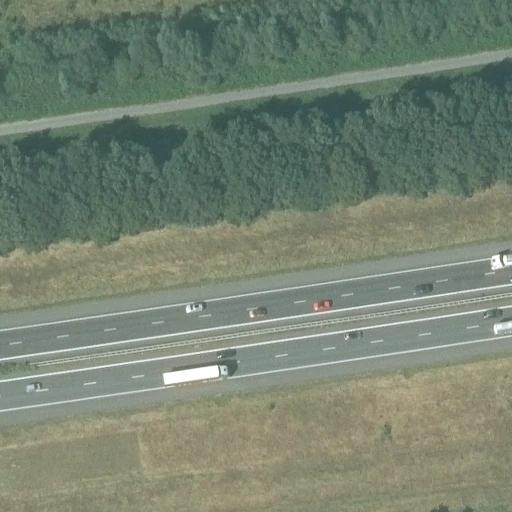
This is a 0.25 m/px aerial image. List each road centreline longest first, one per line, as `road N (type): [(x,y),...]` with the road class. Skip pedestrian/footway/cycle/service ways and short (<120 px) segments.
road 1 (motorway): [(0,393),(511,318)]
road 2 (motorway): [(511,266),(0,340)]
